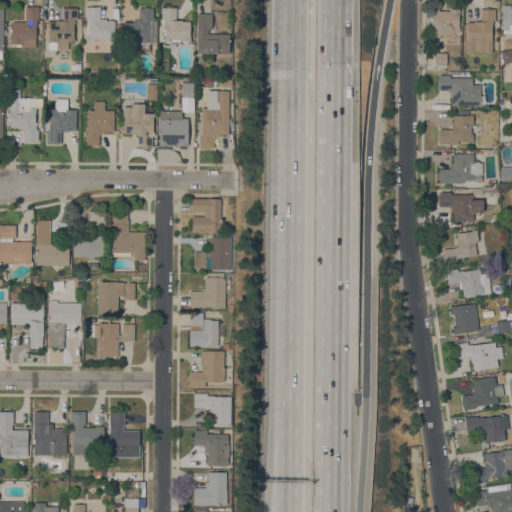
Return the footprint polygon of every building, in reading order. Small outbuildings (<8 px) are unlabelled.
[(502,5),(510,5),(510,8),(511,8),(511,33),(502,33),(502,5)] [(25,21),(25,6),(39,6),(39,20),(36,20),(36,25),(35,25),(35,40),(22,40),(22,43),(21,43),(21,46),(16,46),(16,44),(14,44),(14,45),(12,45),(12,43),(10,43),(10,38),(11,38),(11,21),(25,21)] [(99,6),(100,18),(106,18),(106,20),(108,20),(108,19),(113,19),(113,20),(114,20),(115,40),(104,41),(104,38),(95,38),(95,40),(88,40),(87,34),(87,18),(86,18),(85,7),(99,6)] [(124,22),(133,22),(133,20),(136,20),(136,18),(139,18),(138,7),(143,7),(148,6),(148,8),(153,8),(153,19),(150,19),(150,43),(149,43),(149,50),(137,50),(137,47),(124,47),(124,22)] [(161,7),(176,7),(176,20),(182,20),(182,21),(189,21),(189,23),(191,23),(191,28),(189,28),(189,34),(191,34),(191,38),(190,38),(190,41),(188,41),(188,42),(182,42),(182,41),(170,41),(170,42),(165,42),(165,41),(164,41),(164,19),(161,19),(161,7)] [(77,8),(77,19),(74,19),(74,23),(73,23),(73,38),(74,38),(74,41),(68,41),(68,49),(49,49),(49,41),(47,41),(47,37),(48,37),(48,21),(56,21),(56,20),(62,20),(62,8),(77,8)] [(429,35),(429,26),(430,26),(430,8),(438,8),(438,10),(450,10),(450,8),(459,8),(459,12),(458,12),(458,26),(459,26),(459,32),(454,32),(454,35),(429,35)] [(465,39),(466,39),(466,22),(473,22),(473,21),(480,21),(480,9),(495,9),(495,20),(492,20),(492,23),(491,23),(491,38),(492,38),(492,52),(484,52),(484,51),(475,51),(475,53),(465,53),(465,39)] [(211,13),(211,29),(208,29),(208,33),(230,34),(229,56),(220,55),(220,53),(197,53),(197,13),(211,13)] [(511,61),(503,63),(501,51),(511,49),(511,61)] [(446,52),(446,65),(433,65),(433,52),(446,52)] [(471,77),(471,84),(480,84),(480,95),(484,95),(484,99),(485,100),(485,101),(485,102),(484,103),(480,103),(479,105),(451,104),(451,103),(451,98),(451,96),(449,96),(449,89),(437,89),(437,80),(438,80),(438,75),(450,75),(450,77),(471,77)] [(193,82),(193,96),(182,96),(182,81),(193,82)] [(148,84),(156,84),(156,98),(148,98),(148,84)] [(42,97),(42,107),(36,107),(36,111),(35,111),(34,124),(36,124),(36,129),(38,129),(38,141),(34,141),(34,142),(27,142),(27,140),(23,140),(23,128),(17,128),(17,127),(8,127),(9,107),(7,107),(7,88),(19,89),(19,97),(42,97)] [(182,97),(194,97),(194,112),(182,112),(182,97)] [(61,131),(61,143),(49,143),(49,139),(46,139),(46,138),(46,132),(46,131),(47,131),(48,131),(49,109),(55,109),(55,98),(67,98),(67,109),(76,109),(76,129),(67,129),(67,131),(61,131)] [(113,110),(113,131),(104,131),(104,132),(101,132),(101,134),(99,134),(99,145),(94,145),(94,146),(87,146),(87,145),(84,145),(84,133),(86,133),(86,109),(93,110),(94,100),(104,101),(104,110),(113,110)] [(122,112),(132,113),(132,106),(143,106),(143,113),(149,113),(149,116),(148,116),(148,130),(149,130),(149,135),(152,135),(152,146),(146,146),(146,147),(141,147),(141,146),(137,146),(137,135),(138,135),(138,134),(131,134),(131,133),(123,132),(123,115),(122,115),(122,112)] [(159,118),(159,110),(181,110),(182,118),(187,118),(187,145),(159,145),(159,133),(159,118)] [(228,112),(228,133),(219,133),(219,135),(216,135),(216,137),(213,137),(213,147),(208,147),(208,148),(203,148),(203,147),(199,147),(199,135),(201,135),(202,112),(209,112),(209,114),(217,115),(218,112),(228,112)] [(438,143),(438,129),(451,129),(451,122),(452,122),(452,115),(468,115),(468,114),(472,114),(472,125),(470,125),(470,133),(472,133),(472,141),(468,141),(468,140),(457,140),(457,144),(438,143)] [(463,180),(463,182),(438,183),(438,178),(437,178),(437,173),(438,173),(438,169),(449,168),(449,166),(450,166),(450,163),(452,163),(452,153),(473,153),(473,162),(474,162),(474,161),(478,160),(478,162),(482,162),(482,173),(481,173),(481,182),(479,182),(480,186),(478,186),(472,186),(470,186),(469,180),(472,180),(463,180)] [(511,166),(511,180),(501,181),(500,167),(511,166)] [(496,179),(497,186),(488,187),(487,179),(496,179)] [(473,194),(473,199),(482,199),(482,212),(473,212),(473,221),(453,221),(453,219),(452,219),(452,214),(453,214),(453,212),(451,212),(451,206),(438,206),(438,195),(439,195),(439,191),(451,191),(451,194),(473,194)] [(220,198),(220,232),(191,231),(191,215),(203,216),(203,211),(191,211),(192,198),(220,198)] [(127,210),(127,219),(128,219),(128,231),(144,231),(144,259),(133,259),(133,252),(130,252),(130,256),(111,256),(112,231),(113,231),(113,225),(111,225),(111,210),(127,210)] [(73,256),(72,235),(89,235),(89,211),(105,211),(105,226),(96,226),(96,235),(106,235),(106,256),(73,256)] [(49,220),(49,243),(69,243),(68,265),(35,265),(35,233),(37,233),(37,219),(49,220)] [(0,224),(15,224),(15,238),(11,238),(11,241),(31,241),(31,262),(0,262),(0,224)] [(457,247),(455,237),(456,237),(456,232),(476,229),(478,241),(474,241),(476,255),(462,257),(462,258),(456,259),(456,261),(443,262),(442,249),(457,247)] [(231,269),(209,269),(210,257),(206,257),(206,268),(193,268),(193,251),(209,251),(209,236),(231,236),(231,269)] [(490,292),(483,293),(483,294),(479,295),(479,294),(463,296),(462,289),(460,289),(460,288),(459,289),(458,283),(447,284),(445,270),(457,268),(457,271),(461,270),(462,270),(476,269),(476,270),(480,270),(480,273),(488,272),(490,292)] [(202,291),(202,289),(204,289),(204,276),(209,276),(209,273),(223,273),(223,276),(225,276),(225,280),(229,280),(229,294),(225,294),(225,307),(212,307),(212,306),(205,306),(205,307),(189,307),(189,291),(202,291)] [(117,315),(96,314),(97,281),(116,281),(116,282),(134,282),(134,299),(122,299),(122,296),(117,295),(117,315)] [(80,302),(80,323),(64,323),(64,339),(63,339),(63,348),(48,348),(48,334),(47,334),(48,302),(80,302)] [(43,303),(43,335),(42,335),(42,348),(29,348),(29,335),(29,324),(10,324),(10,303),(43,303)] [(478,330),(453,334),(452,326),(455,326),(453,313),(450,313),(449,306),(474,303),(478,330)] [(218,346),(206,346),(189,346),(189,312),(202,312),(202,318),(211,318),(211,319),(218,319),(218,346)] [(509,319),(509,321),(511,321),(511,330),(497,333),(495,321),(509,319)] [(134,341),(118,340),(118,355),(96,355),(96,337),(90,337),(90,323),(97,324),(97,322),(118,323),(118,334),(121,334),(121,323),(134,323),(134,341)] [(497,366),(473,369),(472,363),(471,363),(470,356),(456,358),(454,343),(467,342),(467,344),(470,344),(471,344),(494,342),(495,347),(501,346),(502,358),(496,358),(497,366)] [(224,350),(224,381),(205,381),(205,386),(188,386),(188,371),(201,371),(201,360),(200,360),(200,350),(224,350)] [(474,405),(475,408),(463,409),(462,405),(461,400),(462,400),(461,395),(472,394),(472,391),(473,391),(472,379),(494,376),(495,385),(501,384),(503,395),(497,396),(498,402),(474,405)] [(193,392),(207,393),(207,395),(214,395),(214,396),(231,396),(230,426),(210,426),(210,406),(207,406),(207,408),(193,407),(193,392)] [(0,411),(13,411),(13,424),(12,424),(12,430),(27,430),(27,456),(0,456),(0,411)] [(48,411),(48,424),(46,424),(46,428),(65,428),(65,448),(52,448),(52,454),(36,454),(36,431),(35,431),(35,424),(33,424),(33,411),(48,411)] [(85,411),(85,425),(82,425),(82,427),(95,427),(95,426),(103,426),(103,427),(103,445),(90,445),(90,454),(72,454),(72,445),(72,425),(70,425),(70,411),(85,411)] [(123,430),(138,430),(138,456),(109,456),(109,411),(124,411),(124,425),(123,425),(123,430)] [(509,428),(503,429),(504,440),(484,443),(484,438),(482,438),(481,428),(466,431),(464,417),(477,415),(477,417),(483,416),(483,418),(507,414),(509,428)] [(207,430),(207,433),(227,433),(228,443),(228,456),(228,465),(207,465),(207,451),(205,451),(205,445),(194,445),(194,430),(207,430)] [(483,453),(500,451),(500,450),(503,449),(504,459),(510,458),(511,468),(506,469),(507,476),(503,477),(503,475),(488,477),(489,478),(485,479),(485,481),(474,483),(472,469),(484,467),(483,461),(484,461),(483,453)] [(205,487),(205,481),(207,481),(207,471),(225,471),(225,489),(227,489),(227,504),(210,504),(210,505),(193,505),(193,487),(205,487)] [(511,511),(492,511),(492,509),(490,509),(489,506),(488,506),(488,504),(477,505),(475,491),(487,489),(486,487),(509,483),(510,488),(511,487),(511,511)] [(137,511),(124,511),(124,506),(123,506),(123,497),(138,497),(138,506),(137,511)] [(0,511),(0,501),(23,501),(23,509),(28,509),(28,511),(0,511)] [(45,502),(45,506),(58,506),(58,511),(34,511),(34,502),(45,502)] [(84,503),(84,511),(72,511),(72,503),(84,503)]
